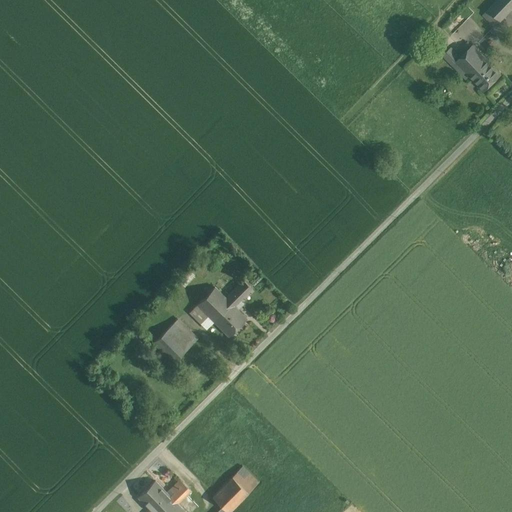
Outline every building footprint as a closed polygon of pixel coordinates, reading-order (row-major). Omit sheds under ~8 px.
[(511,0),(497,0),(489,9),(501,21),(511,8),(511,0)] [(501,21),(489,9),(482,15),(495,27),(501,21)] [(501,74),(473,45),(462,56),(456,62),(484,91),(501,74)] [(452,46),(444,53),(454,63),(456,62),(462,56),(452,46)] [(243,279),(225,296),(235,306),(252,288),(243,279)] [(225,296),(215,286),(196,305),(213,322),(228,336),(247,317),(235,306),(225,296)] [(213,322),(196,305),(189,312),(206,329),(213,322)] [(198,338),(178,317),(152,342),(172,363),(198,338)] [(259,481),(243,465),(232,475),(248,492),(259,481)] [(248,492),(232,475),(212,495),(222,506),(228,511),(248,492)] [(179,479),(170,488),(173,491),(169,494),(177,503),(178,503),(191,491),(179,479)] [(169,494),(156,481),(138,497),(152,511),(167,511),(177,503),(169,494)] [(186,511),(178,503),(177,503),(167,511),(186,511)]
